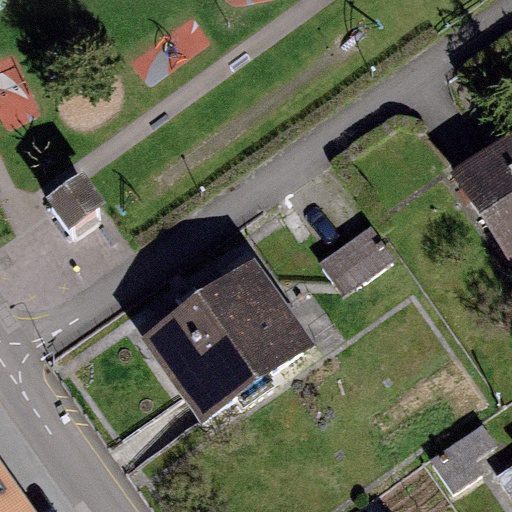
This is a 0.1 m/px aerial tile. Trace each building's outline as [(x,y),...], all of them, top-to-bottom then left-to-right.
[(511,150),(446,197),(502,277),(511,270),(511,150)] [(84,193),(54,211),(69,235),(99,217),(84,193)] [(362,242),(316,276),(338,306),(384,273),(362,242)] [(243,292),(138,364),(189,439),(294,368),(243,292)] [(69,511),(7,422),(0,426),(0,511),(69,511)] [(473,440),(422,475),(443,505),(467,488),(458,476),(484,457),(473,440)]
